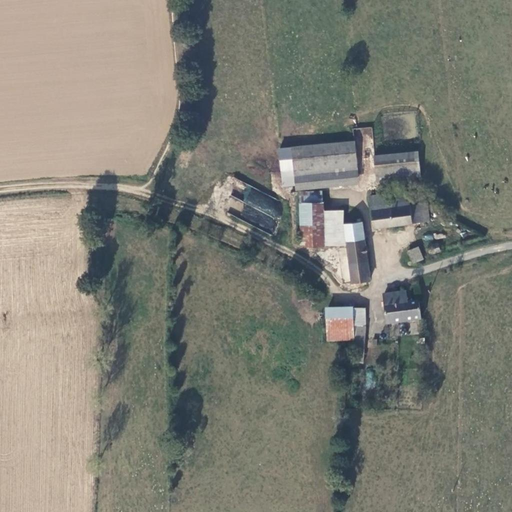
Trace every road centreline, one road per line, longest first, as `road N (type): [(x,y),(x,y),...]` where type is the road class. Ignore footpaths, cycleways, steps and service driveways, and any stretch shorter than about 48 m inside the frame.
road 1 (track): [(144,187),(309,264),(341,298),(406,275)]
road 2 (track): [(0,190),(144,187)]
